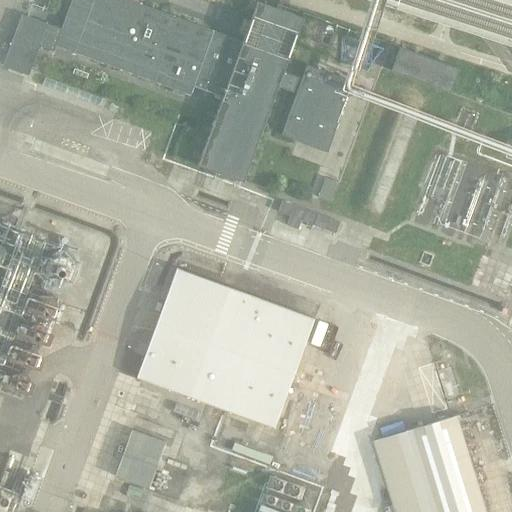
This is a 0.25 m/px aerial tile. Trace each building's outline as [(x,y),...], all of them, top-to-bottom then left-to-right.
[(257,2),(242,42),(213,31),(127,0),(71,0),(61,29),(44,23),(35,20),(33,25),(25,22),(12,60),(10,63),(25,69),(34,44),(54,52),(56,46),(190,95),(192,89),(221,99),(196,167),(242,184),(277,88),(296,95),(281,136),(326,153),(346,97),(351,99),(354,88),(350,87),(351,83),(306,67),(301,81),(283,74),(303,18),(257,2)] [(391,71),(450,93),(459,68),(399,47),(391,71)] [(47,77),(39,99),(95,120),(104,97),(47,77)] [(329,201),(336,182),(325,178),(318,198),(329,201)] [(283,202),(279,212),(290,216),(287,225),(298,229),(301,220),(336,233),(340,222),(283,202)] [(0,511),(11,511),(12,511),(0,507),(0,400),(6,385),(29,394),(80,257),(28,238),(0,314),(0,511)] [(274,428),(314,319),(176,269),(136,378),(274,428)] [(487,511),(457,414),(373,439),(395,511),(487,511)] [(165,442),(131,430),(115,476),(149,488),(165,442)] [(275,458),(231,442),(228,449),(272,466),(275,458)]
